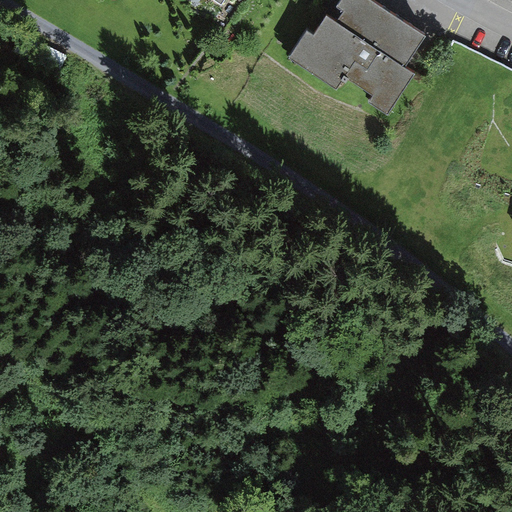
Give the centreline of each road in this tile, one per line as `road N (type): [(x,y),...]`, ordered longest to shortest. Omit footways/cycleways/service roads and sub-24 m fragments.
road 1 (track): [(511,343),(316,191),(3,0)]
road 2 (track): [(167,511),(60,393),(0,343)]
